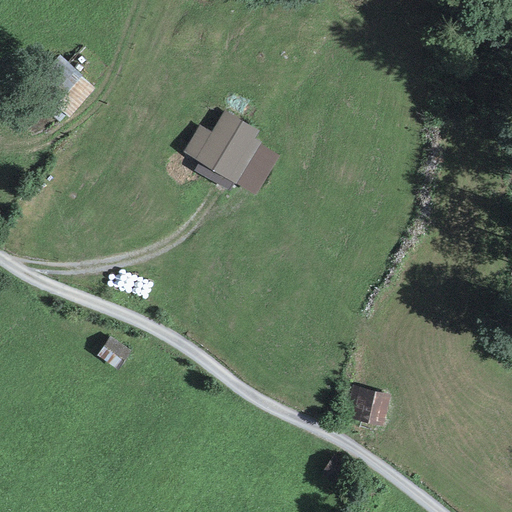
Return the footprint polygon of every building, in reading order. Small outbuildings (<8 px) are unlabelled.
[(67,68),(48,89),(68,108),(87,87),(67,68)] [(200,127),(188,147),(237,175),(253,150),(218,129),(215,135),(200,127)] [(112,339),(102,354),(118,365),(129,351),(112,339)] [(355,389),(349,411),(380,418),(385,396),(355,389)] [(336,456),(325,473),(342,484),(353,468),(336,456)]
